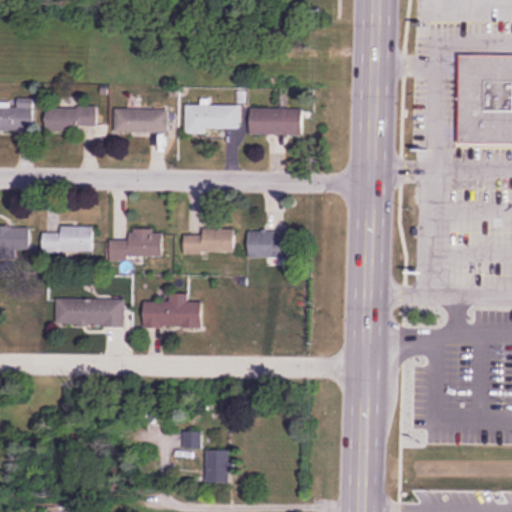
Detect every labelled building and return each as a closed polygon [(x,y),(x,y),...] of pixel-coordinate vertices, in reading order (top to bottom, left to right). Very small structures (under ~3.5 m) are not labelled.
[(460,144),(511,144),(511,55),(461,55),(460,144)] [(18,107),(0,107),(0,130),(35,131),(35,99),(18,99),(18,107)] [(187,105),(187,132),(241,132),(241,105),(187,105)] [(98,130),(98,107),(47,107),(47,130),(98,130)] [(116,133),(168,133),(168,108),(116,108),(116,133)] [(303,108),(251,108),(251,135),(303,135),(303,108)] [(0,250),(28,251),(29,228),(0,227),(0,250)] [(94,227),(61,227),(61,233),(45,233),(45,252),(94,252),(94,227)] [(205,235),(186,235),(186,255),(236,254),(236,228),(204,228),(205,235)] [(163,257),(163,229),(130,229),(130,239),(111,239),(111,257),(163,257)] [(250,230),(250,257),(298,257),(298,230),(250,230)] [(146,327),(204,327),(204,302),(189,302),(189,293),(171,293),(171,302),(146,302),(146,327)] [(126,298),(58,298),(58,325),(126,325),(126,298)] [(203,449),(203,429),(185,429),(185,449),(203,449)] [(232,484),(232,450),(207,450),(207,484),(232,484)]
